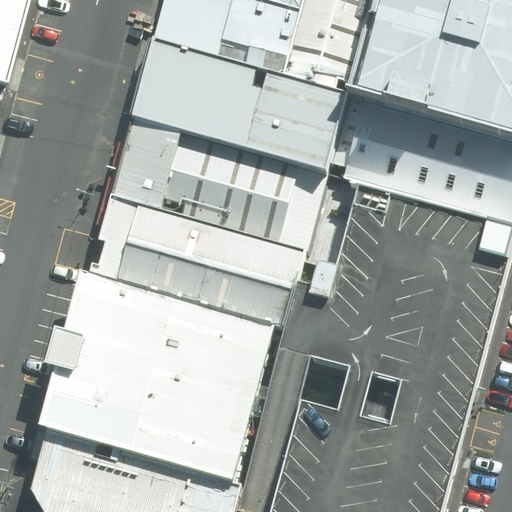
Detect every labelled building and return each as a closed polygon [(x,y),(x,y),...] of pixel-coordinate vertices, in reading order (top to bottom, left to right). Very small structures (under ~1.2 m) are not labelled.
[(0,0),(0,68),(0,67),(19,0),(0,0)] [(353,100),(378,0),(166,0),(155,44),(353,100)] [(511,0),(378,0),(353,100),(511,141),(511,0)] [(333,175),(353,100),(155,44),(153,43),(135,107),(131,122),(333,175)] [(511,141),(353,100),(333,175),(361,182),(360,188),(511,229),(511,141)] [(333,175),(131,122),(110,203),(310,257),(333,175)] [(444,511),(511,261),(511,229),(360,188),(321,332),(275,511),(444,511)] [(106,202),(86,278),(289,332),(310,257),(110,203),(106,202)] [(53,434),(236,485),(275,332),(86,278),(69,338),(58,336),(48,369),(57,373),(41,431),(53,434)] [(236,511),(243,489),(236,485),(53,434),(34,495),(45,511),(236,511)]
